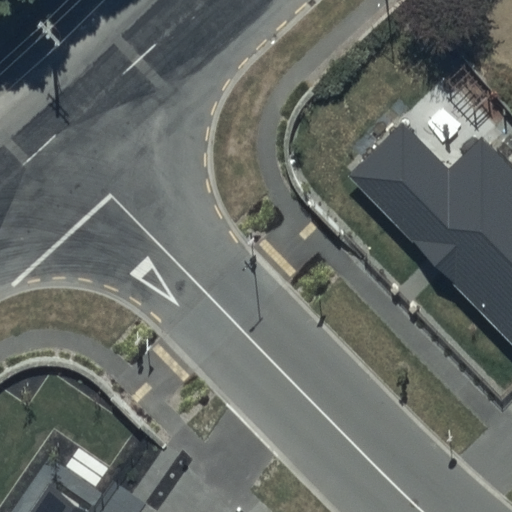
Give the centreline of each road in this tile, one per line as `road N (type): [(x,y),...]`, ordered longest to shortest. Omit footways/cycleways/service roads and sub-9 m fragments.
road 1 (residential): [(62,139),(426,511)]
road 2 (unclassified): [(62,139),(217,0)]
